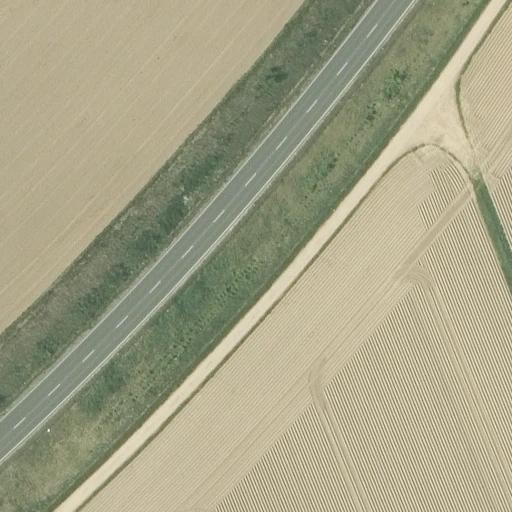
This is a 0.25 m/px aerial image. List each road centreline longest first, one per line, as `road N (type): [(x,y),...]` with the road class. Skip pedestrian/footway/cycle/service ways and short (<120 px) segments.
road 1 (track): [(481,0),(416,92),(59,511)]
road 2 (primary): [(0,442),(84,365),(395,0)]
road 3 (track): [(511,253),(458,117)]
